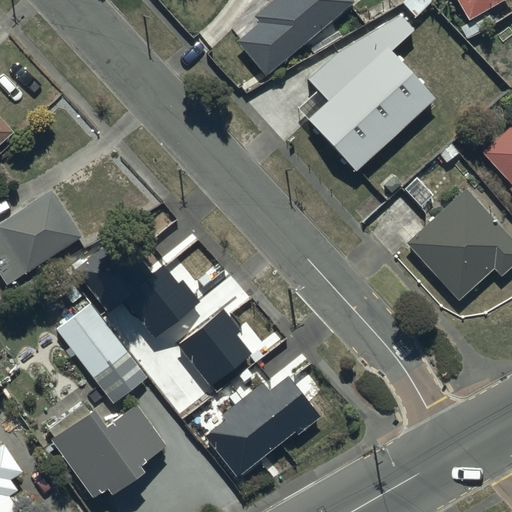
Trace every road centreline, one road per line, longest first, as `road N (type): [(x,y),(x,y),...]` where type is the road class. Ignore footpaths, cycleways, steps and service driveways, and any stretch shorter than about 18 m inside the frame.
road 1 (residential): [(69,0),(389,348),(428,408),(474,442)]
road 2 (primary): [(474,442),(352,511)]
